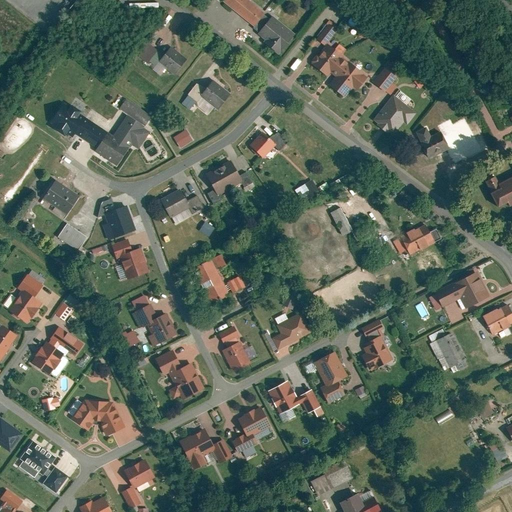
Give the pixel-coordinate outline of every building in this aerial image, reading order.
[(262,13),(246,0),(221,0),(221,1),(251,26),(262,13)] [(296,34),(271,15),(256,35),(281,54),(296,34)] [(327,24),(315,39),(323,45),(335,30),(327,24)] [(360,37),(371,36),(369,24),(358,25),(360,37)] [(154,64),(157,60),(174,74),(187,59),(169,44),(162,53),(148,42),(140,54),(154,64)] [(310,64),(326,76),(329,73),(334,76),(327,85),(345,99),(365,73),(347,59),(344,62),(339,58),(342,55),(326,43),(310,64)] [(372,82),(383,91),(396,75),(385,66),(372,82)] [(228,93),(210,79),(198,95),(216,109),(228,93)] [(396,94),(407,103),(411,99),(400,90),(396,94)] [(403,127),(416,111),(393,93),(372,120),(389,133),(397,122),(403,127)] [(196,102),(186,94),(180,103),(190,110),(196,102)] [(153,116),(126,97),(118,107),(146,127),(153,116)] [(105,132),(102,135),(74,116),(77,111),(66,104),(63,109),(58,106),(48,122),(52,125),(50,129),(60,136),(63,132),(70,136),(73,133),(95,147),(94,148),(118,165),(132,144),(137,148),(149,130),(126,115),(111,136),(105,132)] [(451,131),(439,137),(445,149),(478,132),(471,117),(450,128),(451,131)] [(181,148),(195,140),(188,129),(174,137),(181,148)] [(425,159),(445,149),(439,137),(438,135),(430,139),(425,129),(415,134),(420,144),(418,145),(425,159)] [(261,157),(273,145),(278,150),(287,140),(276,130),(268,139),(261,132),(248,145),(261,157)] [(245,172),(238,175),(230,160),(205,174),(213,189),(207,193),(212,203),(220,199),(217,195),(241,182),(243,186),(251,183),(245,172)] [(489,195),(496,208),(506,202),(508,206),(511,204),(511,176),(497,184),(494,177),(484,182),(491,194),(489,195)] [(66,215),(79,196),(53,179),(41,198),(66,215)] [(303,202),(320,194),(314,180),(297,188),(303,202)] [(170,217),(188,207),(191,213),(203,207),(196,195),(186,201),(178,188),(160,198),(170,217)] [(351,230),(339,206),(329,211),(342,235),(351,230)] [(133,229),(126,207),(106,213),(114,236),(133,229)] [(405,250),(408,254),(439,238),(434,228),(428,231),(422,221),(397,234),(398,236),(391,239),(399,254),(405,250)] [(201,230),(210,236),(216,228),(207,222),(201,230)] [(85,236),(65,223),(54,239),(74,253),(85,236)] [(115,258),(118,257),(126,279),(147,271),(139,247),(129,251),(124,240),(110,245),(115,258)] [(230,294),(217,270),(225,266),(218,254),(189,270),(209,305),(230,294)] [(16,287),(20,290),(6,309),(25,323),(41,302),(33,297),(42,285),(41,284),(44,280),(30,269),(27,274),(26,274),(16,287)] [(464,308),(488,296),(475,271),(433,292),(441,308),(459,298),(464,308)] [(241,275),(229,282),(234,293),(247,287),(241,275)] [(292,308),(298,292),(287,289),(282,305),(292,308)] [(130,301),(134,309),(133,310),(141,327),(146,325),(151,333),(146,336),(151,345),(174,334),(163,313),(154,317),(143,295),(130,301)] [(63,302),(55,313),(64,320),(72,308),(63,302)] [(511,317),(506,306),(481,319),(490,337),(503,330),(508,338),(511,336),(511,317)] [(277,324),(276,325),(280,333),(270,338),(276,349),(308,332),(298,313),(287,319),(284,313),(273,318),(277,324)] [(379,318),(360,327),(367,341),(360,345),(364,352),(359,355),(367,371),(391,359),(380,337),(382,336),(379,329),(383,327),(379,318)] [(0,358),(17,334),(1,322),(0,323),(0,358)] [(85,343),(59,325),(50,339),(75,356),(85,343)] [(234,325),(218,333),(224,346),(240,337),(234,325)] [(442,369),(449,365),(453,372),(467,366),(450,332),(445,335),(442,328),(428,335),(431,342),(429,343),(442,369)] [(140,340),(134,329),(124,334),(129,345),(140,340)] [(30,361),(48,374),(48,373),(55,378),(69,359),(62,354),(63,353),(45,340),(30,361)] [(249,362),(238,341),(220,350),(231,371),(249,362)] [(254,346),(247,349),(251,359),(258,356),(254,346)] [(172,350),(153,359),(162,376),(180,367),(172,350)] [(345,395),(337,379),(346,375),(333,351),(312,361),(325,385),(318,388),(326,404),(345,395)] [(202,388),(189,362),(168,373),(175,386),(168,390),(172,398),(179,395),(181,399),(202,388)] [(287,383),(268,392),(278,413),(301,403),(306,412),(319,407),(310,392),(296,399),(287,383)] [(363,386),(355,389),(358,395),(366,391),(363,386)] [(60,396),(43,399),(45,411),(62,407),(60,396)] [(72,414),(70,418),(86,429),(93,420),(97,420),(104,435),(123,427),(111,401),(83,399),(81,402),(76,398),(68,411),(72,414)] [(476,405),(483,419),(496,413),(488,399),(476,405)] [(258,443),(256,440),(269,433),(266,426),(267,426),(257,407),(235,418),(243,432),(230,439),(238,453),(258,443)] [(316,411),(319,417),(325,414),(322,407),(316,411)] [(295,409),(281,414),(284,422),(297,416),(295,409)] [(432,409),(423,412),(426,421),(435,418),(432,409)] [(0,446),(8,452),(22,432),(2,417),(0,420),(0,446)] [(203,430),(177,443),(191,470),(204,463),(201,456),(213,450),(219,463),(232,457),(223,439),(210,445),(203,430)] [(114,434),(119,445),(123,443),(118,432),(114,434)] [(54,457),(32,442),(20,458),(25,461),(21,466),(29,471),(32,466),(42,474),(54,457)] [(144,458),(122,469),(132,488),(154,476),(144,458)] [(323,470),(325,474),(310,482),(317,495),(332,487),(333,488),(352,478),(342,460),(323,470)] [(67,477),(55,468),(52,472),(48,469),(44,474),(48,477),(43,483),(55,492),(67,477)] [(131,485),(121,491),(130,508),(140,502),(131,485)] [(0,511),(11,511),(7,508),(9,506),(15,510),(22,500),(6,489),(0,496),(0,499),(0,500),(0,499),(0,511)] [(337,502),(341,511),(376,511),(380,510),(369,490),(355,497),(354,493),(337,502)] [(110,511),(100,494),(78,506),(81,511),(110,511)]
